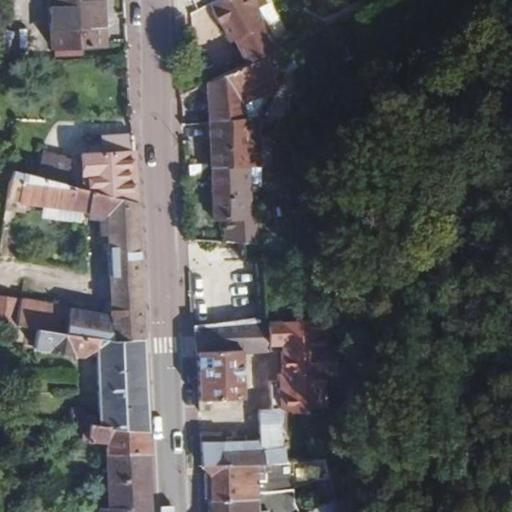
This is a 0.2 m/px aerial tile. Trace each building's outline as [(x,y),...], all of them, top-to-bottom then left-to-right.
[(102,0),(50,0),(52,47),(105,45),(102,0)] [(267,55),(280,48),(253,0),(217,0),(213,3),(232,40),(235,39),(248,64),(267,55)] [(278,90),(267,55),(248,64),(209,83),(210,123),(242,121),(241,103),(260,97),(265,94),(278,90)] [(259,103),(260,97),(241,103),(242,121),(256,120),(254,103),(259,103)] [(264,162),(262,136),(261,120),(256,120),(242,121),(210,123),(212,166),(262,163),(264,162)] [(137,201),(132,136),(102,138),(103,154),(80,155),(83,188),(137,201)] [(41,176),(63,183),(67,156),(43,153),(41,176)] [(266,242),(265,202),(262,163),(212,166),(214,219),(227,219),(236,219),(237,241),(254,242),(266,242)] [(191,176),(212,166),(203,164),(190,166),(191,176)] [(11,169),(0,165),(0,177),(10,180),(11,169)] [(24,173),(11,169),(10,180),(22,183),(24,173)] [(137,201),(83,188),(63,183),(41,176),(24,173),(22,183),(19,202),(94,212),(95,214),(100,215),(106,216),(107,231),(111,314),(70,309),(68,306),(0,295),(0,321),(24,324),(98,333),(143,339),(137,201)] [(236,219),(227,219),(227,241),(237,242),(237,241),(236,219)] [(253,262),(254,242),(237,241),(238,262),(253,262)] [(296,309),(292,298),(276,304),(195,326),(196,353),(199,353),(200,401),(242,400),(240,352),(264,352),(264,347),(269,347),(269,351),(280,351),(281,374),(278,374),(277,382),(267,382),(267,409),(259,410),(259,439),(220,441),(219,433),(201,433),(202,466),(204,469),(257,460),(285,455),(281,444),(279,423),(284,421),(286,408),(296,408),(297,400),(320,400),(320,394),(331,393),(330,346),(335,346),(335,321),(330,320),(329,309),(296,309)] [(98,343),(98,333),(24,324),(23,344),(81,353),(98,343)] [(100,424),(148,431),(143,339),(98,333),(98,343),(100,424)] [(31,396),(32,392),(32,383),(23,382),(22,396),(31,396)] [(70,421),(83,423),(83,408),(72,406),(71,408),(70,421)] [(148,452),(148,431),(100,424),(83,423),(81,439),(103,442),(103,453),(148,452)] [(151,511),(148,452),(103,453),(104,461),(105,505),(151,511)] [(258,490),(257,460),(204,469),(207,474),(208,500),(258,495),(258,490)] [(330,476),(328,463),(312,467),(315,481),(330,476)] [(319,505),(333,497),(330,476),(315,481),(319,505)] [(293,487),(258,490),(258,495),(208,500),(207,511),(299,511),(295,501),(293,487)] [(340,511),(333,497),(319,505),(303,511),(340,511)]
